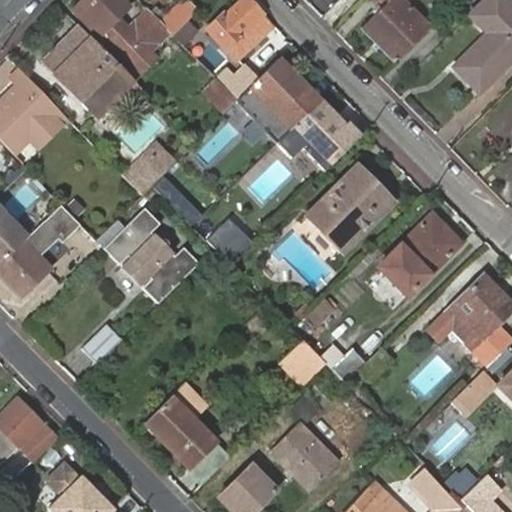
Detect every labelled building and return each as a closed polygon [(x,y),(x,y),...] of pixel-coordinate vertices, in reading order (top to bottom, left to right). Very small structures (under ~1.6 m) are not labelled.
[(157,23),(145,11),(126,32),(115,21),(125,11),(114,0),(80,0),(69,11),(135,77),(153,58),(148,53),(166,33),(157,23)] [(167,34),(195,8),(186,0),(181,0),(157,23),(166,33),(167,34)] [(272,26),(245,0),(240,0),(208,33),(237,61),(272,26)] [(393,60),(427,25),(402,0),(377,0),(382,5),(360,26),(393,60)] [(456,69),(511,14),(511,4),(509,7),(503,0),(485,0),(471,14),(488,32),(453,66),(456,69)] [(479,91),(511,58),(511,14),(456,69),(479,91)] [(128,80),(76,27),(39,64),(90,117),(128,80)] [(212,69),(224,56),(208,41),(196,54),(212,69)] [(233,101),(255,80),(241,67),(220,88),(233,101)] [(289,127),(316,101),(287,72),(258,100),(275,117),(261,132),(272,143),(289,127)] [(0,103),(0,144),(8,153),(28,133),(54,108),(21,73),(9,83),(13,88),(18,93),(3,107),(0,103)] [(220,88),(214,82),(202,94),(221,113),(233,101),(220,88)] [(18,93),(13,88),(0,101),(0,103),(3,107),(18,93)] [(340,125),(316,101),(289,127),(314,152),(340,125)] [(64,118),(54,108),(28,133),(38,143),(64,118)] [(173,162),(154,143),(141,155),(160,174),(173,162)] [(141,155),(119,176),(138,196),(149,186),(160,174),(141,155)] [(389,203),(354,167),(309,210),(344,247),(389,203)] [(172,189),(161,199),(187,225),(197,216),(172,189)] [(59,240),(76,223),(59,205),(25,239),(0,263),(0,279),(18,298),(47,268),(36,256),(56,236),(59,240)] [(157,228),(140,209),(98,251),(151,306),(192,265),(178,250),(171,257),(165,251),(167,249),(166,247),(166,245),(165,243),(162,241),(161,240),(158,240),(156,240),(150,234),(157,228)] [(0,263),(25,239),(0,213),(0,263)] [(430,213),(383,260),(378,266),(406,295),(418,283),(459,243),(430,213)] [(70,262),(92,241),(76,225),(54,246),(70,262)] [(233,230),(212,250),(224,262),(245,242),(233,230)] [(465,338),(460,343),(457,346),(466,355),(511,310),(511,308),(480,275),(442,314),(451,323),(465,338)] [(223,311),(197,284),(175,306),(201,333),(223,311)] [(320,297),(302,315),(312,326),(331,308),(320,297)] [(446,328),(460,343),(465,338),(451,323),(446,328)] [(91,366),(116,341),(101,326),(76,350),(91,366)] [(278,363),(300,386),(323,363),(300,340),(278,363)] [(345,378),(360,358),(345,348),(331,368),(345,378)] [(377,348),(353,372),(364,383),(388,361),(377,348)] [(511,371),(510,374),(495,388),(511,406),(511,371)] [(478,372),(447,403),(461,417),(492,386),(478,372)] [(199,406),(179,386),(168,397),(187,417),(199,406)] [(187,417),(168,397),(141,424),(182,466),(209,440),(187,417)] [(0,478),(7,486),(16,478),(31,463),(55,440),(15,400),(0,414),(0,478)] [(443,464),(470,434),(454,419),(427,449),(443,464)] [(337,460),(296,420),(267,449),(307,489),(337,460)] [(108,511),(109,511),(111,510),(78,475),(76,478),(61,462),(43,480),(58,495),(44,508),(48,511),(108,511)] [(247,466),(215,497),(229,511),(250,511),(272,491),(247,466)] [(421,469),(406,484),(431,510),(428,511),(456,511),(460,509),(421,469)] [(463,506),(468,511),(474,511),(496,490),(483,477),(459,502),(463,506)] [(399,511),(371,483),(341,511),(399,511)]
